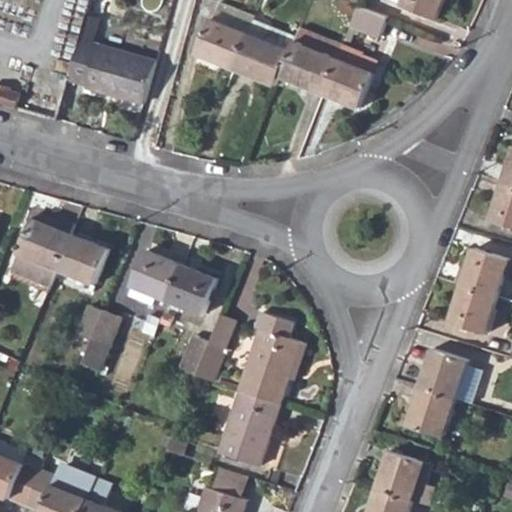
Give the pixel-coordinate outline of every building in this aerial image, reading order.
[(446,0),(406,0),(404,7),(438,22),(446,0)] [(365,8),(357,28),(389,40),(397,21),(365,8)] [(203,55),(240,71),(254,36),(216,21),(203,55)] [(254,36),(240,71),(282,88),(286,77),(301,39),(260,22),(254,36)] [(301,39),(286,77),(330,96),(345,60),(318,49),(323,35),(306,28),(301,39)] [(323,35),(318,49),(345,60),(350,48),(350,45),(323,35)] [(82,39),(71,79),(88,84),(87,86),(147,103),(160,61),(82,39)] [(345,60),(330,96),(366,111),(380,77),(363,69),(367,58),(367,56),(350,48),(345,60)] [(367,58),(363,69),(380,77),(384,65),(367,58)] [(0,86),(0,103),(20,109),(24,96),(13,93),(14,91),(0,86)] [(511,180),(507,179),(495,215),(511,221),(511,180)] [(33,211),(30,217),(52,226),(55,220),(33,211)] [(30,217),(8,270),(47,287),(56,268),(69,233),(73,223),(56,216),(55,220),(52,226),(30,217)] [(69,233),(56,268),(93,283),(108,249),(69,233)] [(511,257),(478,247),(466,284),(503,296),(511,268),(511,257)] [(157,295),(167,299),(180,265),(145,251),(131,285),(132,287),(129,296),(152,307),(157,295)] [(180,265),(167,299),(203,313),(217,280),(180,265)] [(503,296),(466,284),(455,321),(491,333),(503,296)] [(76,332),(90,338),(102,308),(88,302),(76,332)] [(90,338),(81,360),(98,367),(118,315),(102,308),(90,338)] [(260,328),(243,387),(284,400),(291,375),(301,338),(290,334),(293,320),(261,311),(257,326),(260,328)] [(178,367),(194,373),(207,341),(191,336),(178,367)] [(301,338),(291,375),(298,378),(309,340),(301,338)] [(207,341),(194,373),(212,378),(224,348),(207,341)] [(437,347),(425,385),(462,397),(474,359),(437,347)] [(462,397),(425,385),(413,422),(450,434),(462,397)] [(284,400),(243,387),(225,451),(266,462),(284,400)] [(2,438),(0,442),(0,452),(23,462),(29,448),(2,438)] [(395,450),(381,489),(417,501),(430,462),(395,450)] [(0,493),(23,503),(38,468),(23,462),(0,452),(0,493)] [(38,468),(23,503),(36,509),(34,511),(80,511),(86,498),(46,482),(50,473),(38,468)] [(222,468),(215,489),(243,497),(249,476),(222,468)] [(209,487),(200,511),(244,511),(249,499),(243,497),(215,489),(209,487)] [(413,511),(417,501),(381,489),(373,511),(413,511)] [(120,511),(86,498),(80,511),(120,511)]
